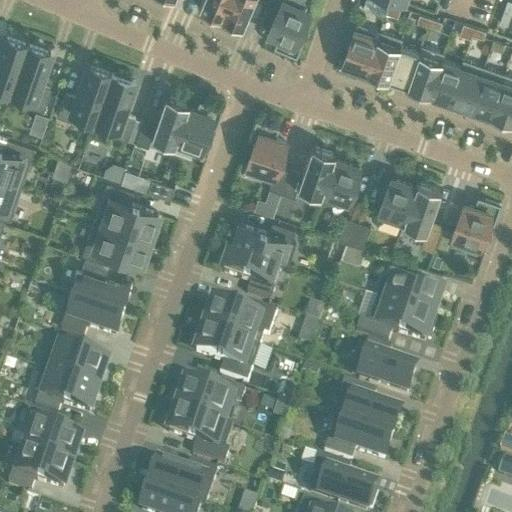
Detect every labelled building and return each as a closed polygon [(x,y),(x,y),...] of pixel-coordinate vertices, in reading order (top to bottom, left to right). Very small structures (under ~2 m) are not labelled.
[(201,0),(198,9),(220,18),(227,0),(201,0)] [(227,0),(220,18),(242,27),(253,0),(257,0),(266,4),(267,0),(227,0)] [(267,0),(266,4),(278,9),(268,33),(278,37),(273,47),(296,57),(304,38),(297,35),(308,11),(282,0),(267,0)] [(385,14),(386,12),(388,4),(377,0),(374,10),(385,14)] [(511,1),(507,0),(503,12),(510,14),(511,9),(511,1)] [(388,4),(386,12),(397,16),(400,8),(388,4)] [(510,14),(503,12),(499,23),(507,25),(510,14)] [(416,22),(428,26),(430,19),(419,15),(416,22)] [(430,19),(428,26),(439,30),(442,23),(431,19),(430,19)] [(364,72),(365,72),(379,30),(357,23),(345,56),(341,55),(336,70),(355,76),(358,69),(364,71),(364,72)] [(471,37),(472,35),(474,28),(463,24),(460,34),(471,37)] [(474,28),(472,35),(483,39),(484,37),(485,32),(474,28)] [(365,72),(386,80),(398,45),(399,45),(402,38),(379,30),(365,72)] [(0,86),(11,90),(27,44),(3,36),(0,45),(0,86)] [(490,48),(501,52),(504,44),(493,40),(490,48)] [(27,44),(11,90),(34,98),(31,107),(43,112),(51,88),(39,84),(50,52),(27,44)] [(406,86),(407,87),(419,52),(418,51),(399,45),(398,45),(386,80),(387,80),(388,80),(406,86)] [(407,87),(428,94),(440,59),(441,59),(444,53),(420,45),(418,51),(419,52),(407,87)] [(430,94),(449,101),(461,66),(460,66),(441,59),(440,59),(428,94),(429,94),(430,94)] [(449,101),(469,108),(484,66),(462,59),(460,66),(461,66),(449,101)] [(71,112),(94,120),(110,73),(87,65),(76,97),(64,93),(56,116),(68,121),(71,112)] [(489,115),(490,115),(504,73),(484,66),(469,108),(489,114),(489,115)] [(110,73),(94,120),(118,128),(114,137),(126,141),(134,117),(123,113),(134,81),(110,73)] [(490,115),(511,123),(511,120),(511,76),(504,73),(490,115)] [(186,107),(187,108),(189,103),(165,95),(155,124),(143,120),(135,143),(147,147),(148,144),(172,152),(176,141),(175,141),(186,107)] [(195,110),(187,108),(186,107),(175,141),(176,141),(200,150),(209,125),(215,127),(222,108),(199,100),(195,110)] [(31,131),(45,134),(49,113),(35,111),(31,131)] [(268,189),(281,193),(289,170),(276,166),(285,141),(275,138),(278,127),(255,119),(248,139),(255,141),(244,172),(271,181),(268,189)] [(0,149),(0,177),(13,181),(21,157),(26,159),(30,147),(7,139),(3,150),(0,149)] [(318,203),(319,198),(318,198),(332,158),(333,158),(335,153),(311,145),(301,175),(289,170),(281,193),(294,198),(295,195),(318,203)] [(318,198),(319,198),(344,207),(358,166),(333,158),(332,158),(318,198)] [(13,181),(0,177),(0,217),(5,219),(9,207),(4,206),(13,181)] [(376,218),(401,226),(402,227),(416,186),(415,186),(390,178),(376,218)] [(147,192),(170,200),(174,187),(151,179),(147,192)] [(433,252),(435,246),(442,223),(430,219),(440,189),(417,181),(415,186),(416,186),(402,227),(401,226),(400,231),(423,239),(420,247),(433,252)] [(111,197),(103,222),(149,238),(158,213),(130,203),(134,192),(111,184),(107,196),(111,197)] [(442,223),(435,246),(447,250),(450,243),(476,252),(487,221),(494,223),(500,204),(477,196),(473,206),(463,203),(455,227),(442,223)] [(336,239),(349,244),(357,221),(344,217),(336,239)] [(240,224),(231,248),(278,264),(287,268),(296,243),(291,241),(295,229),(272,221),(268,233),(240,224)] [(357,221),(349,244),(362,248),(370,226),(357,221)] [(149,238),(103,222),(95,246),(90,244),(86,256),(109,264),(113,253),(141,262),(149,238)] [(346,243),(342,254),(353,258),(357,247),(346,243)] [(278,264),(231,248),(223,273),(251,282),(247,294),(270,302),(274,290),(269,289),(278,264)] [(85,274),(77,297),(123,313),(131,289),(104,280),(108,268),(85,260),(80,272),(85,274)] [(394,277),(386,301),(432,317),(441,293),(413,283),(417,272),(394,264),(390,276),(394,277)] [(123,313),(77,297),(69,320),(64,319),(60,331),(84,339),(88,327),(115,337),(123,313)] [(213,303),(204,328),(250,344),(259,320),(263,321),(267,309),(244,301),(240,313),(213,303)] [(432,317),(386,301),(378,326),(373,324),(369,336),(392,344),(396,333),(424,342),(432,317)] [(317,324),(306,320),(303,330),(314,334),(317,324)] [(250,344),(204,328),(195,353),(223,362),(219,374),(242,382),(246,370),(242,368),(250,344)] [(60,348),(52,373),(98,389),(106,364),(79,355),(83,343),(60,335),(55,347),(60,348)] [(360,378),(406,394),(414,369),(387,360),(391,348),(368,340),(364,352),(368,354),(360,378)] [(316,367),(304,363),(300,374),(312,378),(316,367)] [(98,389),(52,373),(43,397),(39,396),(34,408),(58,416),(62,404),(89,413),(98,389)] [(185,383),(176,408),(223,424),(231,400),(236,401),(240,389),(217,381),(213,393),(185,383)] [(353,397),(345,420),(392,436),(400,413),(372,403),(376,392),(353,384),(349,396),(353,397)] [(291,403),(279,399),(275,410),(287,414),(291,403)] [(223,424),(176,408),(168,433),(195,442),(191,454),(215,462),(219,450),(214,448),(223,424)] [(33,424),(25,449),(71,465),(79,440),(52,431),(56,419),(33,411),(29,423),(33,424)] [(392,436),(345,420),(337,444),(333,442),(329,454),(352,462),(356,450),(384,460),(392,436)] [(278,441),(289,445),(293,433),(281,429),(278,441)] [(71,465),(25,449),(16,473),(12,472),(8,484),(31,492),(35,480),(62,489),(71,465)] [(323,470),(327,471),(319,495),(365,511),(374,487),(346,478),(350,466),(327,458),(323,470)] [(511,461),(504,459),(499,473),(499,474),(509,478),(511,478),(511,461)] [(158,462),(150,486),(196,502),(204,479),(208,480),(213,468),(189,460),(185,472),(158,462)] [(268,469),(267,471),(264,481),(275,485),(279,473),(268,469)] [(192,511),(196,502),(150,486),(142,509),(149,511),(192,511)] [(334,511),(335,510),(312,501),(308,511),(334,511)]
